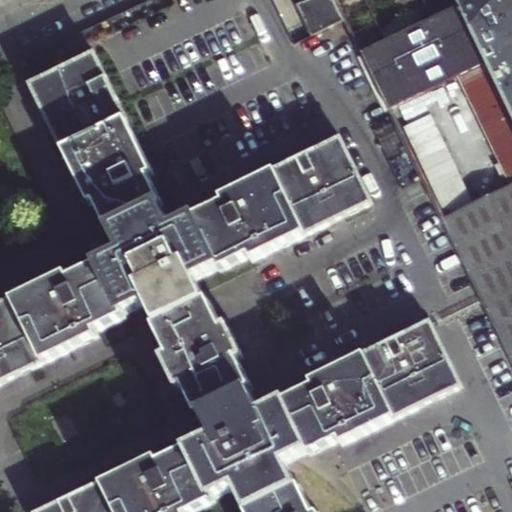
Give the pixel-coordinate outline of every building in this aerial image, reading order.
[(343,17),(335,0),(315,0),(300,8),(312,32),(343,17)] [(335,0),(343,17),(390,113),(425,96),(457,81),(489,66),(460,7),(457,0),(335,0)] [(511,0),(475,0),(460,7),(489,66),(511,114),(511,0)] [(164,173),(105,55),(36,89),(56,130),(91,203),(93,207),(98,204),(111,233),(115,232),(127,257),(104,269),(102,265),(73,279),(71,275),(0,309),(0,387),(16,380),(95,342),(102,338),(100,335),(128,321),(127,317),(151,305),(163,330),(160,331),(168,348),(174,360),(169,363),(177,379),(183,392),(189,389),(200,414),(203,419),(206,418),(218,442),(194,454),(192,451),(163,465),(161,460),(145,468),(55,511),(203,511),(218,505),(216,502),(240,490),(251,511),(247,511),(331,511),(331,510),(326,511),(312,481),(308,483),(298,461),(313,454),(314,457),(343,443),(345,448),(423,411),(466,390),(434,327),(325,380),(315,384),(317,389),(290,403),(291,406),(275,415),(262,389),(266,388),(252,360),(256,358),(242,328),(237,330),(222,301),(219,302),(207,278),(222,270),(224,274),(254,259),(256,263),(264,259),(338,222),(374,204),(343,142),(225,200),(227,204),(199,219),(200,221),(183,230),(170,204),(174,202),(160,175),(164,173)] [(511,114),(489,66),(457,81),(510,191),(511,189),(511,114)] [(425,96),(390,113),(443,223),(479,206),(425,96)] [(479,206),(443,223),(511,363),(511,189),(510,191),(479,206)]
